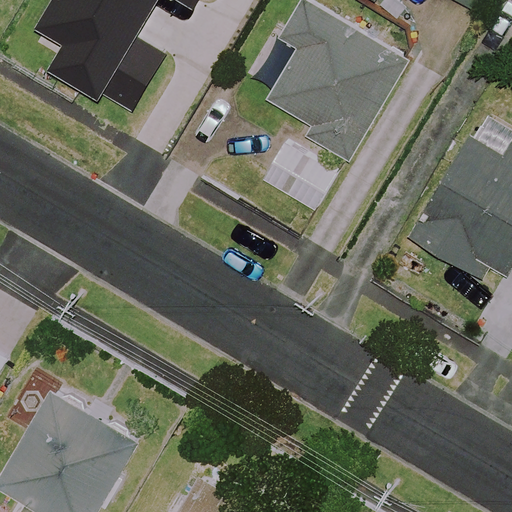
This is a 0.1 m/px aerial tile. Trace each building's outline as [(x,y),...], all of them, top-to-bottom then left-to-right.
[(101,0),(103,1),(94,16),(156,53),(174,22),(189,30),(206,0),(101,0)] [(414,59),(315,0),(314,0),(292,37),(307,46),(276,98),(319,124),(314,132),(355,157),(414,59)] [(511,271),(511,148),(474,125),(411,231),(491,278),(499,264),(511,271)] [(339,175),(293,143),(270,176),(316,208),(339,175)] [(268,173),(238,157),(222,188),(251,204),(268,173)] [(0,376),(13,355),(0,348),(0,376)] [(102,511),(143,439),(54,390),(1,485),(50,511),(102,511)] [(262,511),(205,478),(185,511),(262,511)]
